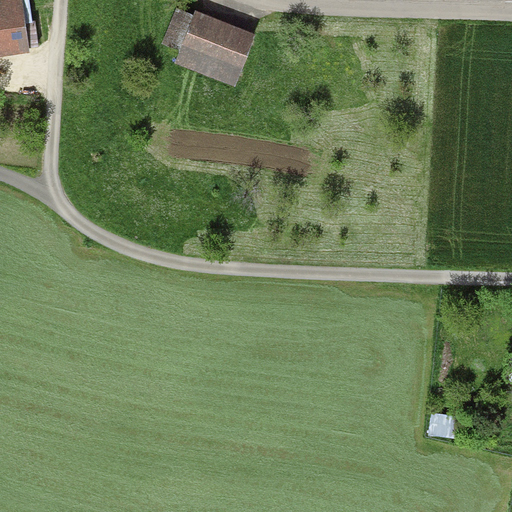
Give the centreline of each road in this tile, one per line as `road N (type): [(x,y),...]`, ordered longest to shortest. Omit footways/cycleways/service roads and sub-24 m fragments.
road 1 (residential): [(57,204),(114,244),(195,265),(511,282)]
road 2 (residential): [(511,14),(263,0)]
road 3 (residential): [(60,0),(50,142),(57,204)]
